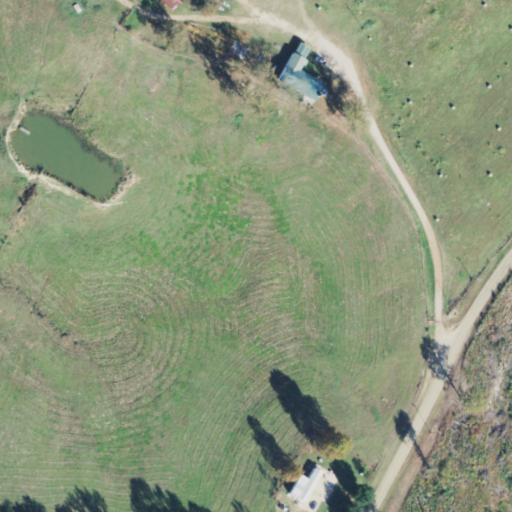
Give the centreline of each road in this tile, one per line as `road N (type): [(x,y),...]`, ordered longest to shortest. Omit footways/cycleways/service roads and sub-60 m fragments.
road 1 (residential): [(511,292),(457,199),(399,71),(205,22)]
road 2 (residential): [(448,511),(511,403)]
